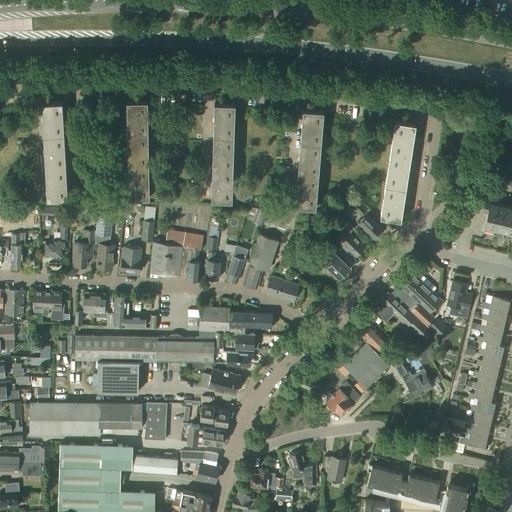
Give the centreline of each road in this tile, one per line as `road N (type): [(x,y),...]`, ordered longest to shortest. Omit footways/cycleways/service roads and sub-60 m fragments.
road 1 (primary): [(0,40),(288,45),(511,81)]
road 2 (primary): [(511,41),(254,9),(0,10)]
road 3 (residential): [(0,277),(251,293),(316,333)]
road 4 (residential): [(316,333),(419,230)]
road 5 (residential): [(294,92),(424,110),(431,118)]
road 6 (residential): [(233,441),(269,379),(316,333)]
road 7 (residential): [(233,441),(265,447),(368,429)]
